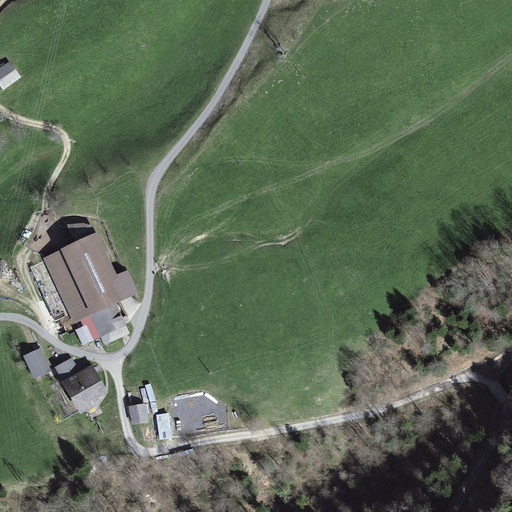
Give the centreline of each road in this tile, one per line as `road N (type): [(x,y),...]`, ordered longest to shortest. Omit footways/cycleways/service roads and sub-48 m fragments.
road 1 (unclassified): [(266,0),(218,98),(160,167),(149,196),(151,291),(132,342),(116,360),(136,448)]
road 2 (track): [(50,338),(27,262),(50,186),(67,159),(67,139),(0,110)]
